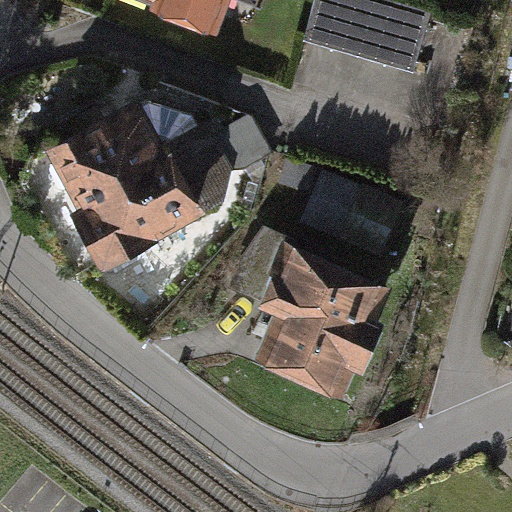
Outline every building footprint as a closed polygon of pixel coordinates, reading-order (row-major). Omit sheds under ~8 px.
[(233,0),(122,0),(218,38),(233,0)] [(422,71),(439,4),(422,0),(327,0),(317,44),(422,71)] [(44,148),(109,269),(223,216),(238,170),(210,122),(205,127),(198,116),(143,97),(44,148)] [(427,120),(350,97),(330,165),(408,187),(427,120)] [(399,275),(289,228),(235,355),(345,401),(399,275)]
